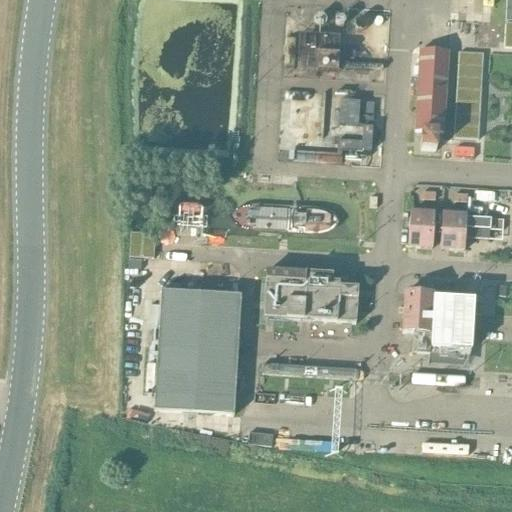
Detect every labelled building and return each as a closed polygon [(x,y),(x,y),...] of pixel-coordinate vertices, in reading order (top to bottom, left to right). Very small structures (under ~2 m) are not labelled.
[(312,22),(312,23),(313,24),(313,25),(314,27),(315,28),(316,29),(318,29),(320,29),(321,29),(322,28),(323,27),(324,26),(325,25),(325,24),(325,23),(325,22),(325,20),(324,20),(323,18),(323,17),(322,17),(319,16),(317,17),(316,17),(315,18),(314,19),(313,20),(312,22)] [(334,23),(334,24),(334,25),(335,26),(335,27),(336,28),(337,29),(339,29),(340,29),(341,29),(342,28),(343,27),(344,26),(344,25),(344,24),(344,23),(344,22),(343,21),(342,20),(341,20),(339,19),(338,20),(337,20),(336,21),(335,22),(334,23)] [(354,24),(354,25),(354,26),(354,27),(355,28),(355,29),(356,30),(357,31),(358,32),(360,32),(361,32),(362,32),(364,31),(366,30),(366,29),(367,28),(367,26),(367,25),(367,24),(366,22),(365,21),(364,20),(363,20),(361,19),(360,19),(358,20),(357,20),(356,21),(355,22),(355,23),(354,24)] [(475,23),(474,47),(498,48),(499,25),(475,23)] [(448,55),(419,53),(414,134),(421,135),(419,153),(436,154),(437,136),(443,136),(448,55)] [(483,56),(459,55),(458,79),(482,80),(483,56)] [(338,142),(337,152),(361,153),(371,154),(374,105),(340,103),(339,118),(363,119),(362,143),(338,142)] [(434,194),(422,193),(421,200),(434,201),(434,194)] [(467,196),(454,195),(453,203),(467,204),(467,196)] [(433,216),(409,214),(407,250),(431,251),(433,216)] [(442,216),(439,252),(463,253),(464,240),(476,241),(476,231),(490,232),(490,222),(465,221),(465,217),(442,216)] [(152,260),(154,236),(130,235),(129,259),(152,260)] [(331,277),(265,273),(262,321),(355,327),(357,291),(338,290),(338,286),(331,285),(331,277)] [(240,298),(160,293),(153,413),(233,417),(240,298)] [(402,335),(414,335),(431,336),(434,296),(404,294),(402,335)]
